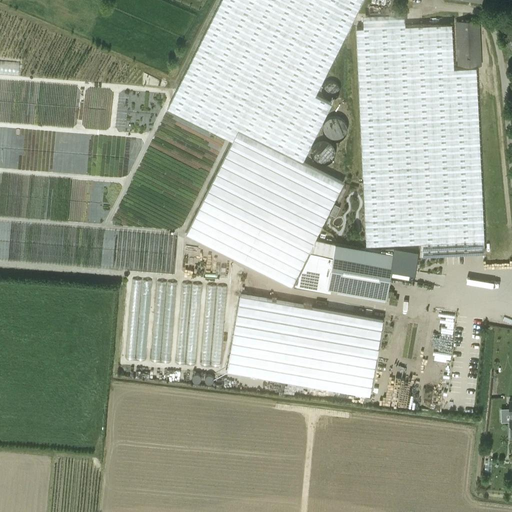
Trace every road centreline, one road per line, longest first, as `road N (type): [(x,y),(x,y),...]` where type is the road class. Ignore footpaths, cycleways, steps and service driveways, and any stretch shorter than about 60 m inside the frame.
road 1 (track): [(0,77),(166,90),(170,96),(105,226)]
road 2 (track): [(0,263),(235,280)]
road 3 (unclassified): [(511,171),(490,25),(479,13),(442,6)]
road 4 (track): [(0,217),(181,232)]
road 5 (track): [(0,124),(150,136)]
road 6 (track): [(0,171),(128,181)]
